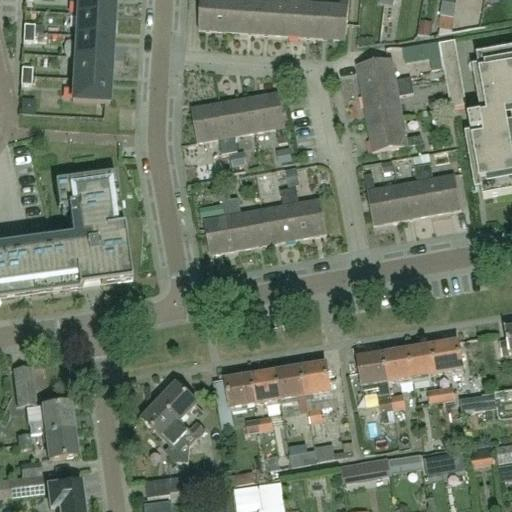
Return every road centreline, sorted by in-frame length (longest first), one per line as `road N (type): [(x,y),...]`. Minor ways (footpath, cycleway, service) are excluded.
road 1 (residential): [(361,279),(344,170),(326,147),(311,80),(286,68),(160,58)]
road 2 (residential): [(184,311),(157,142),(160,58)]
road 3 (residential): [(113,511),(92,328)]
road 4 (residential): [(184,311),(361,279)]
road 5 (residential): [(361,279),(511,252)]
